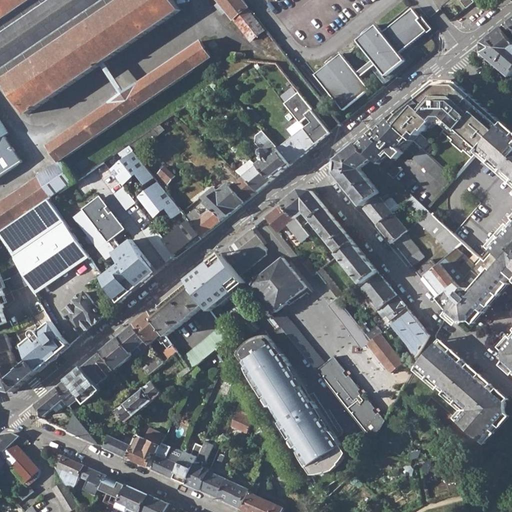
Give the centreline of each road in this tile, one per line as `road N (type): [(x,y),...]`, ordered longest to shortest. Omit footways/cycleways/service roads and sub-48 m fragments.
road 1 (residential): [(309,163),(12,410)]
road 2 (residential): [(12,410),(26,426),(218,511)]
road 3 (residential): [(309,163),(436,320)]
road 4 (residential): [(458,49),(309,163)]
